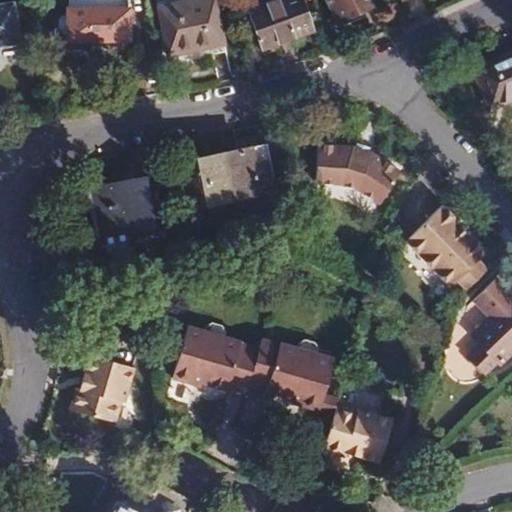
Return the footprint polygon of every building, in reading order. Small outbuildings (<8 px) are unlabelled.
[(124,36),(122,0),(88,0),(89,6),(62,7),(61,13),(57,13),(54,15),(53,16),(53,29),(56,32),(62,31),(62,38),(85,38),(85,32),(97,31),(98,37),(103,37),(102,43),(108,46),(116,46),(120,44),(119,37),(124,36)] [(226,44),(216,0),(185,0),(160,5),(170,55),(226,44)] [(312,27),(303,0),(247,0),(246,1),(260,44),(312,27)] [(375,2),(374,0),(327,0),(336,19),(375,2)] [(10,7),(0,8),(0,50),(19,46),(10,7)] [(511,96),(511,52),(471,72),(489,108),(511,96)] [(271,179),(263,142),(179,160),(190,206),(256,191),(256,186),(266,184),(266,180),(271,179)] [(355,143),(353,149),(371,156),(373,149),(355,143)] [(371,156),(353,149),(317,144),(312,182),(330,184),(339,186),(356,193),(360,195),(378,207),(400,174),(371,156)] [(155,221),(145,177),(128,180),(127,178),(114,181),(114,184),(79,194),(90,237),(155,221)] [(484,270),(489,265),(480,255),(489,245),(472,229),(469,232),(457,220),(460,217),(442,201),(405,240),(451,284),(458,278),(468,288),(484,270)] [(469,232),(472,229),(460,217),(457,220),(469,232)] [(511,297),(494,278),(473,298),(490,316),(471,333),(481,342),(468,355),(472,358),(470,360),(479,369),(481,368),(485,371),(497,359),(501,361),(511,349),(511,348),(511,347),(511,345),(511,297)] [(74,303),(76,326),(91,326),(90,302),(74,303)] [(224,387),(243,393),(246,383),(256,347),(236,341),(237,339),(218,334),(220,330),(216,323),(210,322),(204,326),(203,330),(184,325),(169,376),(188,382),(188,379),(223,389),(224,387)] [(277,342),(259,337),(256,347),(246,383),(266,389),(266,390),(303,400),(303,404),(319,409),(319,407),(323,392),(333,357),(314,352),(316,347),(311,339),(305,338),(298,343),(297,346),(278,340),(277,342)] [(129,367),(86,353),(79,373),(77,372),(66,406),(109,419),(117,392),(121,393),(129,367)] [(337,405),(339,397),(323,392),(319,407),(335,412),(337,405)] [(335,412),(326,445),(348,451),(349,448),(382,457),(393,417),(359,407),(359,411),(337,405),(335,412)] [(135,511),(116,502),(110,511),(135,511)]
